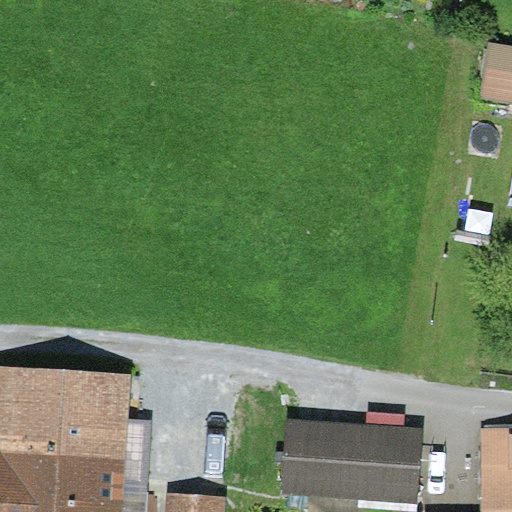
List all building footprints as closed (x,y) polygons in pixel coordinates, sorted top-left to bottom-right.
[(511,47),(490,44),(480,100),(511,104),(511,47)] [(451,278),(444,319),(469,323),(476,282),(451,278)] [(118,386),(7,381),(2,453),(33,455),(30,500),(73,503),(72,511),(110,511),(111,480),(140,482),(143,425),(115,423),(118,386)] [(292,429),(288,488),(321,491),(325,431),(292,429)] [(325,431),(321,491),(353,493),(357,434),(325,431)] [(415,497),(419,438),(357,434),(353,493),(415,497)] [(72,511),(73,503),(30,500),(33,455),(2,453),(0,453),(0,511),(72,511)] [(511,511),(511,474),(485,475),(485,511),(511,511)]
